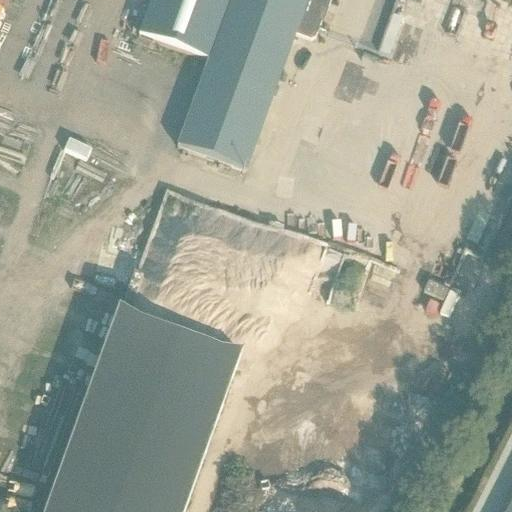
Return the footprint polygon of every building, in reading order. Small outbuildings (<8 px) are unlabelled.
[(206,63),(228,0),(151,0),(137,38),(206,63)] [(244,174),(294,37),(258,24),(267,0),(230,0),(176,149),(244,174)] [(267,0),(258,24),(294,37),(310,42),(314,40),(320,25),(318,21),(315,20),(319,8),(324,10),(328,8),(330,0),(267,0)] [(363,136),(364,114),(334,113),(333,135),(363,136)] [(496,141),(498,130),(476,126),(474,137),(496,141)] [(426,271),(447,279),(454,259),(434,251),(426,271)] [(462,252),(453,281),(469,286),(478,257),(462,252)] [(429,282),(422,298),(441,306),(431,328),(445,334),(462,298),(429,282)] [(45,511),(184,511),(239,358),(117,314),(45,511)] [(293,408),(297,431),(306,430),(302,407),(293,408)]
